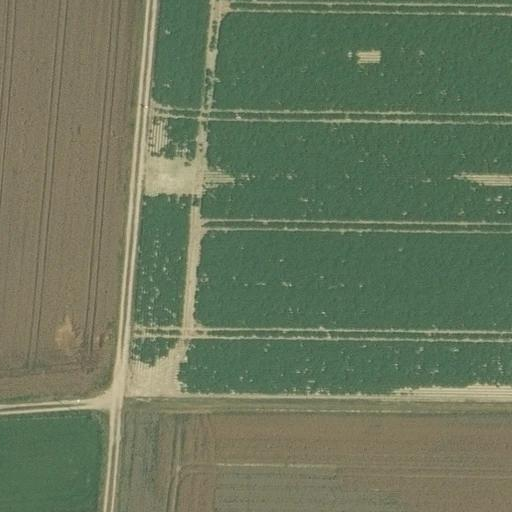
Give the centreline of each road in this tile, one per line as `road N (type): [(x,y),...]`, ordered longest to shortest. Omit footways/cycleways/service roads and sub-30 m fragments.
road 1 (track): [(153,0),(117,404)]
road 2 (track): [(117,404),(511,411)]
